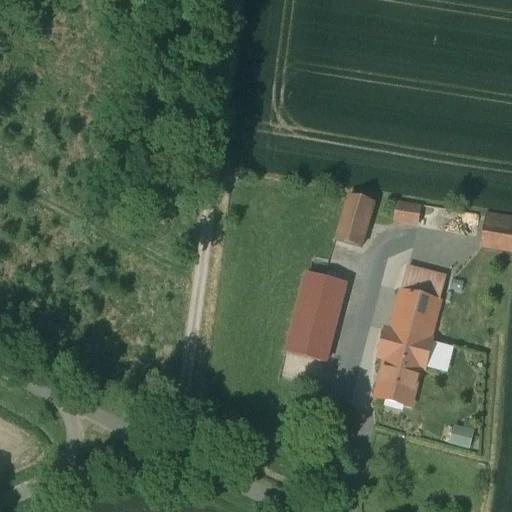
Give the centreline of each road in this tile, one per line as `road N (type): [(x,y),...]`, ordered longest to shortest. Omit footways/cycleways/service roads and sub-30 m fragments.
road 1 (track): [(177,459),(235,0)]
road 2 (unclassified): [(177,459),(0,371)]
road 3 (unclassified): [(0,504),(65,478),(177,459)]
road 4 (unclassified): [(177,459),(292,511)]
